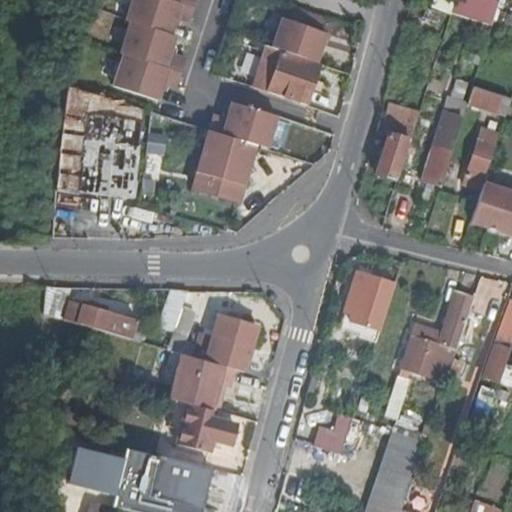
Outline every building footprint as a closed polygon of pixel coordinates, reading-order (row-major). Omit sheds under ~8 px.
[(118,57),(108,89),(153,102),(159,85),(172,89),(181,60),(164,55),(170,37),(165,36),(170,18),(184,23),(189,0),(126,0),(120,22),(124,24),(115,56),(118,57)] [(455,0),(451,14),(492,29),(501,0),(455,0)] [(281,21),(271,49),(315,65),(325,36),(318,33),(323,19),(294,9),(289,24),(281,21)] [(440,27),(443,16),(429,11),(426,22),(440,27)] [(306,108),(320,66),(315,65),(271,49),(267,48),(253,89),(306,108)] [(73,89),(65,155),(137,175),(144,112),(73,89)] [(473,89),(468,105),(486,111),(491,95),(473,89)] [(507,117),(511,102),(492,96),(491,95),(486,111),(507,117)] [(423,184),(441,190),(468,105),(449,100),(423,184)] [(279,116),(234,102),(230,116),(215,111),(209,133),(210,133),(255,147),(267,151),(279,116)] [(384,120),(415,129),(420,114),(388,105),(384,120)] [(376,176),(398,184),(415,129),(384,120),(380,118),(376,134),(390,139),(376,176)] [(193,190),(240,203),(255,147),(210,133),(193,190)] [(466,180),(483,186),(484,185),(497,148),(479,143),(466,180)] [(61,188),(80,193),(80,195),(89,195),(133,202),(137,175),(65,155),(61,188)] [(511,195),(484,185),(483,186),(470,224),(511,238),(511,195)] [(56,209),(55,235),(94,237),(95,211),(56,209)] [(376,348),(395,287),(367,278),(369,272),(362,270),(342,331),(367,339),(366,344),(376,348)] [(498,293),(482,288),(473,314),(488,321),(498,293)] [(72,306),(76,291),(50,292),(50,320),(66,324),(72,306)] [(182,311),(187,297),(171,292),(165,315),(180,319),(182,311)] [(447,386),(477,298),(458,292),(442,336),(433,332),(419,377),(447,386)] [(72,306),(66,324),(122,339),(127,322),(72,306)] [(196,315),(182,311),(180,319),(175,335),(188,339),(196,315)] [(511,352),(511,350),(511,316),(504,338),(505,339),(500,348),(511,352)] [(419,377),(433,332),(416,327),(384,419),(403,425),(419,377)] [(170,353),(181,356),(236,372),(245,374),(252,351),(213,339),(209,354),(173,344),(170,353)] [(499,387),(511,352),(500,348),(498,348),(485,382),(499,387)] [(181,356),(169,402),(175,403),(187,407),(211,413),(219,415),(226,391),(231,391),(236,372),(181,356)] [(477,386),(472,412),(491,415),(495,388),(477,386)] [(368,417),(372,403),(363,399),(358,414),(368,417)] [(187,407),(175,403),(168,430),(181,433),(187,407)] [(187,407),(181,433),(175,453),(208,461),(213,443),(231,447),(236,426),(210,420),(211,413),(187,407)] [(320,430),(314,449),(341,456),(353,421),(341,417),(335,435),(320,430)] [(394,436),(367,511),(403,511),(426,447),(399,437),(394,436)] [(203,511),(212,469),(129,449),(126,460),(78,446),(70,482),(118,496),(116,507),(138,511),(203,511)] [(92,503),(89,511),(104,511),(107,507),(92,503)]
